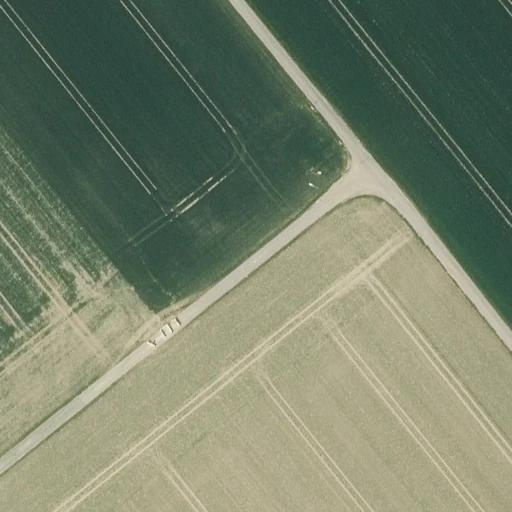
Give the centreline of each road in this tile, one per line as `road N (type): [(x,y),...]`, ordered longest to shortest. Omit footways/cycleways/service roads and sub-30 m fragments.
road 1 (track): [(370,173),(0,469)]
road 2 (track): [(231,0),(511,347)]
